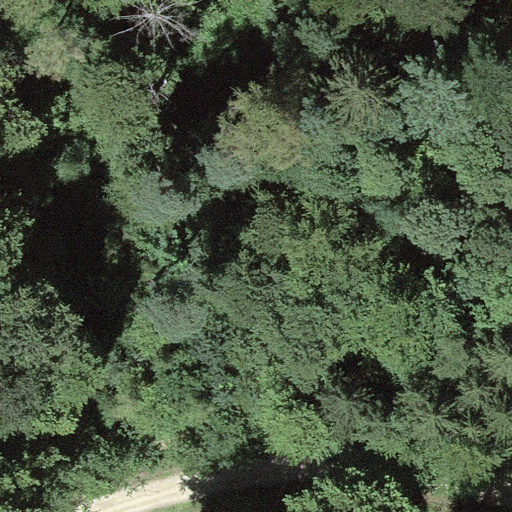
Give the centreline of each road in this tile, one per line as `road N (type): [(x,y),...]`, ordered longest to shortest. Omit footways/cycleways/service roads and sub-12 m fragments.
road 1 (track): [(111,511),(234,475),(310,465),(400,467),(511,496)]
road 2 (track): [(511,105),(436,122),(290,174)]
